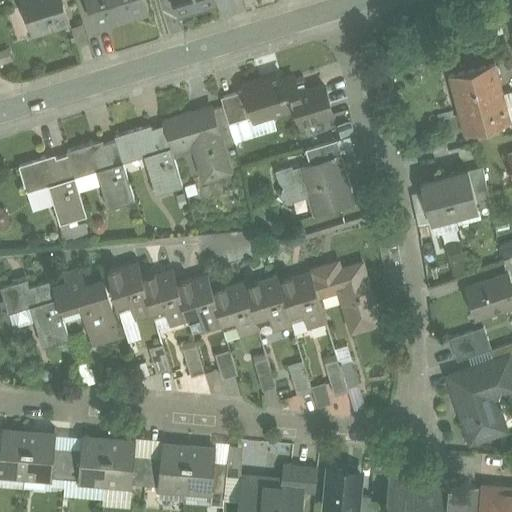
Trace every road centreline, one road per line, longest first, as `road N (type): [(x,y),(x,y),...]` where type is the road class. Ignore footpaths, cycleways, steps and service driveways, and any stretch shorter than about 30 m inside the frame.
road 1 (residential): [(0,395),(374,429),(411,410),(418,389),(395,215),(342,6)]
road 2 (residential): [(342,6),(0,113)]
